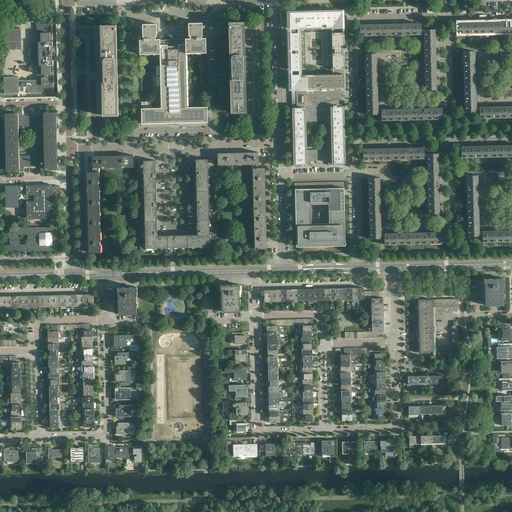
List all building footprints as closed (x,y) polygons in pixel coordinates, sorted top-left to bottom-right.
[(342,27),(342,11),(289,13),(289,29),(342,27)] [(511,32),(511,21),(511,20),(510,21),(510,22),(503,22),(503,33),(511,32)] [(488,33),(488,22),(482,22),(482,21),(479,21),(479,22),(473,22),(473,33),(488,33)] [(503,33),(503,22),(497,22),(497,21),(494,21),(494,22),(488,22),(488,33),(503,33)] [(247,73),(247,62),(245,62),(245,24),(244,24),(244,22),(237,22),(237,24),(235,24),(235,22),(228,22),(228,23),(228,24),(229,62),(228,62),(228,63),(226,63),(227,73),(229,73),(230,111),(231,111),(231,113),(230,113),(238,113),(237,112),(239,112),(239,113),(246,113),(246,112),(246,111),(247,111),(246,94),(246,73),(247,73)] [(473,33),(473,22),(467,23),(467,22),(464,22),(464,23),(458,23),(458,34),(473,33)] [(187,107),(186,65),(186,53),(190,53),(190,52),(192,52),(192,53),(197,53),(197,52),(201,51),(201,53),(206,53),(206,38),(204,38),(204,34),(202,34),(202,23),(188,23),(188,36),(192,36),(192,39),(185,39),(160,40),(160,39),(153,39),(153,37),(156,37),(156,24),(142,24),(143,36),(140,36),(141,40),(139,40),(140,55),(144,54),(144,53),(149,53),(149,54),(154,54),(153,53),(155,53),(155,54),(160,54),(160,65),(155,66),(155,76),(160,76),(161,108),(152,108),(152,102),(141,102),(141,115),(140,115),(140,116),(140,117),(141,117),(141,118),(142,124),(142,123),(147,123),(147,124),(147,123),(152,123),(152,124),(152,123),(157,123),(158,123),(162,123),(163,123),(167,123),(168,123),(172,123),(173,123),(176,123),(177,123),(181,123),(182,123),(187,122),(187,123),(187,122),(192,122),(192,123),(192,122),(197,122),(202,122),(207,122),(208,122),(207,116),(208,116),(209,115),(208,114),(208,113),(207,113),(207,107),(187,107)] [(405,35),(405,24),(399,24),(399,23),(396,23),(396,24),(390,24),(390,35),(405,35)] [(421,30),(420,24),(414,24),(414,23),(411,23),(411,24),(405,24),(405,35),(424,34),(424,30),(421,30)] [(53,93),(52,66),(53,66),(53,61),(55,61),(55,46),(54,46),(52,46),(52,42),(51,24),(36,24),(37,42),(31,42),(32,48),(29,48),(29,52),(28,52),(27,54),(27,55),(28,56),(29,56),(30,60),(32,60),(32,66),(37,66),(38,80),(18,80),(18,77),(4,77),(4,94),(19,93),(19,86),(27,86),(27,93),(53,93)] [(375,36),(375,25),(369,25),(369,24),(366,24),(366,25),(360,25),(360,36),(375,36)] [(390,35),(390,24),(384,25),(384,24),(381,24),(381,25),(375,25),(375,36),(390,35)] [(118,116),(116,25),(109,25),(109,27),(107,27),(107,25),(100,25),(101,69),(100,69),(100,73),(100,77),(101,77),(102,116),(109,116),(109,114),(111,114),(111,116),(118,116)] [(21,50),(21,29),(2,29),(3,50),(21,50)] [(436,38),(436,36),(435,36),(435,30),(424,30),(424,34),(424,45),(435,45),(435,38),(436,38)] [(342,53),(342,49),(343,49),(342,33),(332,33),(333,69),(343,69),(343,53),(342,53)] [(301,70),(300,34),(290,34),(290,50),(291,50),(291,54),(290,54),(291,70),(301,70)] [(436,54),(436,51),(435,51),(435,45),(424,45),(425,60),(435,60),(435,54),(436,54)] [(475,60),(475,58),(474,58),(474,51),(463,52),(464,67),(475,67),(474,60),(475,60)] [(377,63),(377,60),(376,60),(376,54),(365,54),(366,69),(377,69),(376,63),(377,63)] [(437,69),(437,66),(436,66),(435,60),(425,60),(425,75),(436,75),(436,69),(437,69)] [(476,75),(476,73),(475,73),(475,67),(464,67),(464,82),(475,82),(475,75),(476,75)] [(378,78),(378,75),(377,75),(377,69),(366,69),(366,84),(377,84),(377,78),(378,78)] [(339,88),(344,88),(344,74),(321,75),(321,81),(326,81),(327,106),(339,105),(339,88)] [(321,81),(321,75),(291,75),(291,89),(296,89),(297,108),(298,108),(298,106),(327,106),(326,81),(321,81)] [(437,84),(437,81),(436,81),(436,75),(425,75),(425,91),(436,90),(436,84),(437,84)] [(476,90),(476,88),(475,88),(475,82),(464,82),(464,97),(475,97),(475,90),(476,90)] [(378,93),(378,90),(377,90),(377,84),(366,84),(366,99),(377,99),(377,93),(378,93)] [(477,105),(477,103),(476,103),(475,97),(464,97),(465,112),(476,112),(476,107),(476,105),(477,105)] [(379,108),(379,105),(378,106),(377,99),(366,99),(367,115),(378,114),(378,110),(378,108),(379,108)] [(346,105),(346,104),(340,104),(340,105),(339,105),(327,106),(298,106),(298,108),(297,108),(293,108),(293,107),(291,107),(292,122),(294,122),(304,122),(332,121),(343,121),(345,121),(345,105),(346,105)] [(494,118),(494,107),(488,107),(488,106),(485,106),(485,107),(479,107),(479,112),(479,118),(494,118)] [(510,118),(509,107),(503,107),(503,106),(501,106),(501,107),(494,107),(494,118),(510,118)] [(442,119),(442,110),(442,108),(435,108),(435,107),(433,108),(433,109),(426,109),(427,120),(442,119)] [(412,120),(411,109),(405,109),(405,108),(403,108),(403,109),(396,109),(396,120),(412,120)] [(427,120),(426,109),(420,109),(420,108),(418,108),(418,109),(411,109),(412,120),(427,120)] [(396,120),(396,109),(390,110),(390,109),(387,109),(387,110),(381,110),(381,114),(381,121),(396,120)] [(52,171),(52,169),(56,169),(56,170),(59,170),(58,155),(56,155),(56,150),(58,150),(58,143),(56,143),(55,126),(58,126),(57,111),(39,111),(39,116),(22,116),(22,112),(4,112),(4,128),(6,128),(7,144),(5,144),(5,151),(7,151),(7,156),(5,156),(5,172),(8,172),(8,170),(11,170),(11,172),(23,171),(23,167),(41,166),(41,171),(52,171)] [(346,165),(346,149),(343,149),(343,144),(345,144),(345,137),(343,137),(343,121),(332,121),(333,150),(330,150),(330,151),(325,151),(325,150),(312,150),(312,151),(308,151),(308,150),(305,150),(304,122),(294,122),(294,138),(292,139),(292,145),(294,145),(294,149),(294,150),(292,151),(293,166),(311,166),(310,161),(328,161),(328,165),(339,165),(339,163),(344,163),(344,165),(346,165)] [(476,157),(476,146),(470,146),(470,145),(467,146),(467,147),(461,147),(461,158),(476,157)] [(491,157),(491,146),(485,146),(485,145),(482,145),(482,146),(476,146),(476,157),(491,157)] [(506,157),(506,146),(500,146),(500,145),(497,145),(497,146),(491,146),(491,157),(506,157)] [(393,159),(393,148),(387,148),(387,147),(384,148),(378,149),(378,160),(393,159)] [(408,159),(408,148),(402,148),(402,147),(399,147),(399,148),(393,148),(393,159),(408,159)] [(424,154),(423,148),(417,148),(417,147),(414,147),(414,148),(408,148),(408,159),(427,158),(427,154),(424,154)] [(378,160),(378,149),(372,149),(372,148),(369,148),(369,149),(363,149),(363,160),(378,160)] [(259,168),(258,152),(237,153),(238,165),(252,164),(252,168),(259,168)] [(238,165),(237,153),(217,153),(218,165),(238,165)] [(439,162),(439,160),(438,160),(438,153),(427,154),(427,158),(427,161),(427,169),(438,169),(438,162),(439,162)] [(134,167),(133,161),(133,155),(113,156),(113,168),(134,167)] [(113,168),(113,156),(92,156),(93,172),(99,172),(99,168),(113,168)] [(208,176),(208,170),(214,170),(214,159),(195,160),(196,176),(194,176),(193,176),(194,177),(194,178),(195,179),(196,179),(196,191),(209,190),(208,186),(207,186),(207,184),(208,184),(208,178),(207,178),(207,176),(208,176)] [(156,177),(155,160),(137,161),(138,172),(143,172),(144,177),(145,177),(145,180),(144,180),(144,185),(145,185),(145,188),(144,188),(144,192),(156,192),(156,180),(157,180),(158,179),(158,178),(158,177),(156,177)] [(264,168),(259,168),(252,168),(253,188),(265,188),(264,168)] [(439,177),(439,175),(438,175),(438,169),(427,169),(428,184),(438,184),(438,177),(439,177)] [(99,192),(99,172),(93,172),(87,172),(87,192),(99,192)] [(478,184),(478,182),(477,182),(477,175),(466,176),(467,191),(478,191),(477,184),(478,184)] [(380,187),(380,184),(379,184),(379,178),(368,178),(369,193),(380,193),(379,187),(380,187)] [(22,207),(22,199),(26,199),(26,219),(53,219),(53,202),(55,202),(55,194),(59,194),(59,186),(55,186),(55,187),(52,187),(52,184),(5,185),(5,208),(22,207)] [(440,193),(440,190),(439,190),(438,184),(428,184),(428,199),(439,199),(439,193),(440,193)] [(265,208),(265,195),(265,188),(253,188),(253,208),(265,208)] [(208,207),(208,205),(209,205),(209,190),(196,191),(197,205),(194,205),(194,206),(195,207),(195,208),(196,208),(197,208),(197,220),(209,220),(209,215),(208,215),(208,213),(209,213),(209,207),(208,207)] [(300,191),(297,191),(295,191),(296,247),(345,246),(344,190),(341,190),(338,190),(335,190),(333,190),(330,190),(327,190),(324,190),(321,190),(318,190),(315,190),(312,190),(309,190),(306,190),(303,191),(300,191)] [(479,199),(479,197),(478,197),(478,191),(467,191),(467,206),(478,206),(478,199),(479,199)] [(100,212),(99,192),(87,192),(88,212),(100,212)] [(159,206),(157,206),(156,192),(144,192),(144,206),(145,206),(145,209),(144,209),(144,214),(146,214),(146,217),(144,217),(145,221),(157,221),(157,209),(158,209),(158,208),(159,208),(159,207),(159,206)] [(381,202),(381,199),(380,199),(380,193),(369,193),(369,208),(380,208),(380,202),(381,202)] [(440,208),(440,205),(439,205),(439,199),(428,199),(428,215),(439,214),(439,208),(440,208)] [(479,214),(479,212),(478,212),(478,206),(467,206),(467,221),(478,221),(478,214),(479,214)] [(266,228),(265,208),(253,208),(254,228),(266,228)] [(381,217),(381,214),(380,214),(380,208),(369,208),(369,223),(380,223),(380,217),(381,217)] [(100,232),(100,212),(88,212),(88,232),(100,232)] [(180,234),(179,233),(178,233),(177,233),(177,235),(172,236),(160,236),(160,235),(157,235),(157,221),(145,221),(145,225),(146,225),(146,228),(145,228),(145,234),(146,234),(146,236),(145,236),(145,248),(153,248),(153,247),(155,247),(155,248),(172,248),(210,247),(210,234),(209,234),(208,232),(210,232),(209,226),(208,226),(208,224),(209,224),(209,220),(197,220),(197,234),(195,234),(195,235),(180,235),(180,234)] [(480,229),(480,227),(479,227),(478,221),(467,221),(468,236),(479,236),(479,231),(479,229),(480,229)] [(382,232),(381,229),(380,230),(380,223),(369,223),(370,239),(381,238),(381,234),(381,232),(382,232)] [(58,232),(57,227),(9,228),(10,252),(58,251),(58,232)] [(266,248),(266,228),(254,228),(254,249),(266,248)] [(497,242),(497,231),(491,231),(491,230),(488,230),(489,231),(482,231),(482,236),(482,242),(497,242)] [(511,241),(511,230),(506,231),(506,230),(504,230),(504,231),(497,231),(497,242),(511,241)] [(445,243),(445,232),(438,232),(438,231),(436,231),(436,232),(429,233),(430,243),(445,243)] [(101,252),(100,232),(88,232),(89,253),(101,252)] [(399,244),(399,233),(393,233),(393,232),(390,233),(390,234),(384,234),(384,238),(384,245),(399,244)] [(415,244),(414,233),(408,233),(408,232),(406,232),(406,233),(399,233),(399,244),(415,244)] [(430,243),(429,233),(423,233),(423,232),(421,232),(421,233),(414,233),(415,244),(430,243)] [(503,305),(503,282),(504,282),(504,278),(495,278),(495,279),(492,279),(492,278),(483,279),(484,283),(485,283),(485,305),(503,305)] [(239,300),(239,289),(240,289),(240,285),(232,285),(228,286),(228,285),(220,285),(220,289),(221,289),(222,312),(240,311),(240,305),(240,303),(240,300),(239,300)] [(137,314),(136,287),(129,287),(129,288),(125,288),(125,287),(118,288),(119,314),(137,314)] [(435,353),(434,312),(434,299),(419,300),(419,305),(416,305),(416,317),(418,319),(420,319),(420,329),(417,329),(417,341),(417,343),(420,343),(420,353),(435,353)] [(442,312),(442,299),(434,299),(434,312),(442,312)] [(458,307),(458,299),(449,299),(450,312),(457,312),(457,307),(458,307)] [(511,337),(511,329),(508,329),(508,326),(498,326),(498,329),(500,329),(500,338),(511,337)] [(246,344),(245,335),(241,335),(241,333),(242,333),(242,332),(231,333),(231,336),(234,336),(235,344),(246,344)] [(122,347),(122,338),(135,338),(135,335),(114,336),(114,347),(120,347),(121,347),(122,347)] [(511,354),(511,349),(511,348),(511,346),(511,347),(508,347),(508,343),(498,344),(498,347),(502,347),(502,354),(506,354),(511,355),(511,354)] [(246,361),(246,353),(241,353),(241,350),(232,350),(232,353),(235,353),(235,361),(236,361),(236,362),(238,362),(238,361),(246,361)] [(126,364),(126,356),(129,356),(128,353),(118,353),(118,356),(115,356),(115,364),(126,364)] [(511,372),(511,363),(508,364),(508,361),(498,361),(498,364),(501,364),(501,372),(511,372)] [(246,379),(246,370),(241,370),(241,368),(242,368),(242,367),(225,368),(225,372),(232,371),(232,372),(233,372),(233,371),(235,371),(235,379),(237,379),(239,379),(246,379)] [(130,377),(130,373),(129,373),(129,370),(118,370),(119,373),(116,373),(116,370),(114,370),(115,385),(116,385),(116,382),(122,382),(123,382),(126,382),(126,381),(130,381),(130,377)] [(430,384),(430,375),(419,376),(419,384),(430,384)] [(442,384),(442,375),(430,375),(430,384),(442,384)] [(419,384),(419,376),(407,376),(408,385),(419,384)] [(511,389),(511,381),(508,381),(508,378),(498,379),(498,382),(502,382),(502,390),(511,389)] [(247,396),(247,388),(245,388),(243,388),(243,385),(244,385),(233,385),(233,387),(231,387),(231,391),(234,391),(233,390),(236,389),(236,396),(247,396)] [(126,394),(126,391),(136,391),(136,387),(120,388),(120,391),(115,391),(116,399),(125,399),(125,394),(126,394)] [(511,396),(510,396),(495,396),(495,402),(501,402),(501,407),(500,407),(500,411),(510,411),(510,407),(511,406),(511,398),(511,399),(511,396)] [(247,414),(247,406),(243,406),(243,403),(233,403),(234,415),(239,414),(239,415),(241,415),(241,414),(247,414)] [(130,413),(130,409),(130,405),(121,405),(121,409),(116,409),(116,417),(127,417),(127,413),(130,413)] [(431,414),(431,405),(420,406),(420,414),(431,414)] [(442,414),(442,405),(431,405),(431,414),(442,414)] [(420,414),(420,406),(408,406),(408,414),(420,414)] [(511,424),(511,417),(510,417),(510,418),(509,418),(508,416),(507,416),(507,413),(499,414),(499,418),(499,423),(502,423),(503,425),(511,424)] [(248,426),(248,425),(247,425),(247,423),(242,423),(242,420),(233,420),(233,425),(236,425),(237,432),(248,431),(248,426)] [(127,434),(127,426),(129,426),(129,422),(118,423),(118,426),(116,426),(116,434),(127,434)] [(432,444),(432,435),(420,436),(420,444),(432,444)] [(443,444),(443,435),(432,435),(432,444),(443,444)] [(420,444),(420,436),(409,436),(409,440),(408,440),(408,444),(409,444),(409,447),(413,447),(413,444),(420,444)] [(511,447),(511,437),(501,438),(501,448),(511,447)] [(327,441),(318,441),(319,454),(322,454),(322,457),(335,456),(334,440),(327,441)] [(356,454),(356,442),(348,442),(346,442),(346,440),(342,440),(342,445),(342,449),(341,449),(341,450),(342,450),(342,453),(342,454),(346,454),(348,454),(348,453),(352,452),(352,454),(356,454)] [(294,455),(294,447),(294,441),(291,442),(291,443),(284,443),(284,456),(290,456),(291,456),(291,455),(294,455)] [(377,454),(377,441),(364,441),(364,454),(372,453),(372,454),(377,454)] [(393,453),(393,446),(394,446),(394,441),(385,441),(385,453),(393,453)] [(276,455),(276,445),(276,443),(270,444),(268,444),(268,442),(265,442),(265,456),(276,456),(275,455),(276,455)] [(316,451),(316,445),(314,446),(314,443),(310,443),(310,444),(305,444),(305,442),(301,442),(301,445),(302,445),(302,448),(299,448),(299,453),(302,453),(302,455),(314,455),(314,451),(316,451)] [(257,456),(257,444),(233,445),(233,456),(239,456),(238,453),(245,453),(245,456),(257,456)] [(100,462),(100,448),(91,448),(91,446),(88,447),(88,456),(86,456),(86,462),(88,462),(88,463),(100,462)] [(132,458),(132,451),(129,451),(129,448),(122,448),(122,447),(116,447),(116,448),(114,448),(114,446),(108,446),(108,452),(112,452),(112,455),(108,455),(108,460),(116,460),(116,456),(126,456),(126,458),(132,458)] [(70,447),(71,460),(83,460),(83,447),(70,447)] [(18,462),(18,451),(15,451),(15,450),(9,450),(9,452),(7,452),(7,448),(4,449),(4,454),(4,461),(14,461),(14,462),(18,462)] [(40,457),(40,456),(39,456),(39,454),(40,454),(40,448),(36,448),(35,448),(32,448),(32,449),(32,450),(26,450),(26,458),(27,458),(27,462),(30,462),(32,462),(32,464),(37,464),(36,462),(40,462),(40,461),(41,461),(43,461),(43,456),(41,456),(41,457),(40,457)] [(62,461),(62,449),(53,449),(53,450),(51,450),(51,449),(51,448),(48,448),(48,454),(48,455),(48,461),(51,461),(51,459),(58,459),(58,461),(62,461)] [(142,448),(133,449),(133,455),(134,455),(135,463),(142,462),(142,448)]
